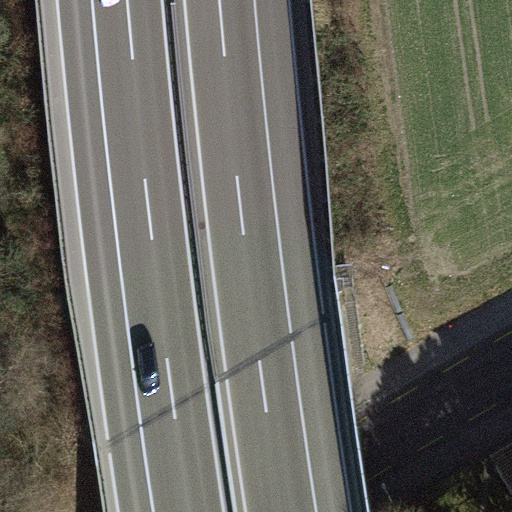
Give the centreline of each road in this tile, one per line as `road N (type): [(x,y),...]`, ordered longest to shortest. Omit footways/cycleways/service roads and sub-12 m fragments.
road 1 (motorway): [(301,511),(238,0)]
road 2 (motorway): [(111,0),(174,511)]
road 3 (secondary): [(264,511),(511,367)]
